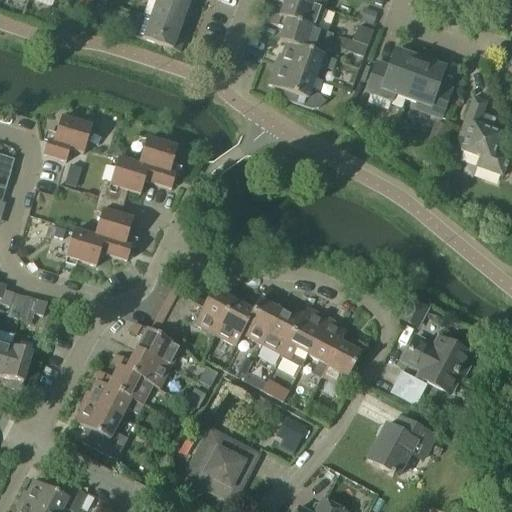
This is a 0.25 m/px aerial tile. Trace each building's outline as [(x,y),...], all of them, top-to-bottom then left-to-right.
[(193,6),(175,0),(157,0),(150,20),(179,31),(185,16),(188,17),(193,6)] [(324,10),(296,0),(270,0),(270,1),(283,6),(279,17),(279,18),(316,31),(324,10)] [(296,0),(324,10),(327,0),(296,0)] [(90,12),(78,7),(77,7),(74,16),(87,21),(90,12)] [(316,31),(279,18),(279,17),(273,15),(270,25),(283,30),(278,43),(286,45),(316,55),(323,33),(316,31)] [(179,31),(150,20),(139,16),(131,37),(179,54),(183,42),(176,40),(179,31)] [(357,45),(366,48),(367,49),(373,34),(358,28),(352,43),(357,45)] [(316,55),(286,45),(281,57),(279,56),(275,65),(315,79),(319,67),(333,72),(336,62),(316,55)] [(363,59),(367,49),(366,48),(357,45),(353,56),(363,59)] [(405,100),(419,61),(395,53),(389,69),(376,64),(366,93),(392,102),(394,96),(405,100)] [(444,70),(419,61),(405,100),(417,105),(414,111),(441,120),(451,91),(438,86),(444,70)] [(315,79),(275,65),(267,87),(283,93),(280,100),(308,111),(309,111),(311,111),(313,111),(315,111),(318,110),(319,109),(321,108),(326,103),(325,103),(324,103),(311,90),(315,79)] [(459,138),(465,140),(460,153),(479,159),(476,168),(502,177),(509,157),(495,152),(501,136),(491,132),(495,121),(482,116),(486,104),(473,99),(459,138)] [(55,139),(85,148),(92,128),(61,119),(55,139)] [(435,124),(430,135),(442,139),(446,128),(435,124)] [(83,156),(85,148),(55,139),(53,145),(47,143),(43,157),(64,164),(66,164),(69,152),(83,156)] [(119,191),(128,193),(140,197),(144,183),(171,191),(175,178),(169,176),(177,150),(146,140),(138,168),(117,162),(111,185),(110,188),(111,188),(119,191)] [(442,144),(436,158),(449,163),(454,148),(442,144)] [(113,158),(124,161),(127,150),(116,147),(113,158)] [(71,167),(65,186),(70,187),(76,168),(71,167)] [(70,187),(76,189),(81,170),(76,168),(70,187)] [(0,180),(8,183),(11,174),(0,170),(0,180)] [(103,183),(99,198),(107,200),(111,188),(110,188),(111,185),(103,183)] [(111,188),(107,200),(116,203),(119,191),(111,188)] [(119,191),(116,203),(124,205),(128,193),(119,191)] [(94,213),(102,215),(102,212),(103,213),(107,200),(99,198),(94,213)] [(107,200),(104,213),(112,215),(116,203),(107,200)] [(116,203),(112,215),(120,218),(124,205),(116,203)] [(74,232),(66,260),(96,269),(100,255),(127,263),(131,250),(125,248),(133,221),(120,218),(112,215),(104,213),(103,213),(102,212),(102,215),(95,239),(74,232)] [(189,310),(184,320),(195,326),(194,327),(215,338),(233,303),(240,290),(231,286),(224,298),(212,292),(206,304),(195,299),(189,310)] [(168,299),(189,310),(195,299),(174,288),(168,299)] [(241,336),(242,336),(261,347),(279,313),(268,307),(275,294),(265,289),(259,301),(260,301),(241,336)] [(2,301),(0,306),(10,309),(14,295),(5,293),(5,292),(2,301)] [(233,303),(215,338),(235,349),(242,336),(241,336),(260,301),(259,301),(251,296),(244,309),(233,303)] [(162,311),(183,322),(184,320),(189,310),(168,299),(162,311)] [(398,321),(418,331),(430,310),(409,299),(398,321)] [(37,302),(33,316),(42,318),(46,305),(37,302)] [(261,347),(281,357),(281,358),(305,312),(306,313),(307,311),(297,306),(290,319),(279,313),(261,347)] [(307,310),(307,311),(306,313),(305,312),(281,358),(281,357),(280,359),(289,364),(296,351),(307,357),(327,321),(307,310)] [(156,322),(177,333),(183,322),(162,311),(156,322)] [(322,379),(321,379),(340,345),(346,334),(334,327),(335,325),(327,321),(307,357),(318,363),(312,376),(321,381),(322,379)] [(156,322),(150,333),(134,325),(129,334),(142,342),(136,353),(170,370),(181,350),(171,345),(177,333),(156,322)] [(321,379),(322,379),(342,390),(367,343),(358,338),(351,351),(340,345),(321,379)] [(403,364),(420,373),(417,379),(445,394),(455,376),(462,380),(473,359),(438,340),(431,352),(414,343),(403,364)] [(10,349),(0,345),(0,378),(1,379),(10,349)] [(31,355),(10,349),(1,379),(10,382),(8,389),(20,392),(31,355)] [(170,370),(136,353),(130,364),(116,357),(111,366),(118,370),(118,369),(152,387),(159,391),(170,370)] [(142,406),(152,387),(118,369),(118,370),(112,381),(98,373),(93,382),(96,384),(97,383),(142,407),(142,406)] [(426,386),(401,373),(389,395),(415,409),(426,386)] [(142,406),(142,407),(97,383),(96,384),(90,395),(88,394),(83,402),(120,421),(126,410),(139,417),(144,407),(142,406)] [(120,421),(83,402),(79,410),(81,412),(75,424),(88,431),(81,445),(115,462),(126,439),(114,433),(120,421)] [(386,427),(367,462),(397,478),(409,455),(422,462),(435,437),(401,419),(394,432),(386,427)] [(209,431),(183,480),(232,506),(258,457),(209,431)] [(20,502),(31,508),(39,511),(62,511),(63,510),(66,511),(78,511),(86,497),(60,483),(54,493),(34,482),(27,495),(24,493),(20,502)] [(39,511),(31,508),(20,502),(16,510),(18,511),(17,511),(39,511)] [(296,511),(340,511),(321,502),(315,511),(303,511),(298,509),(296,511)]
